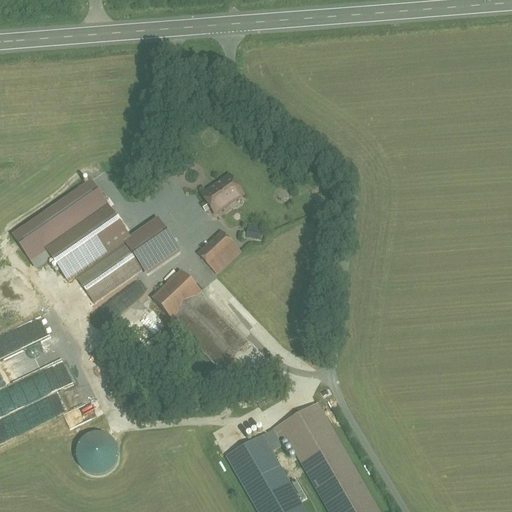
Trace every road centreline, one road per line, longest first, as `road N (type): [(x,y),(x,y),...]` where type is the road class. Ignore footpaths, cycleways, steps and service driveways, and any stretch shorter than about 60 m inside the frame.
road 1 (unclassified): [(406,511),(327,376),(348,186),(327,156),(243,96),(226,24)]
road 2 (secondary): [(226,24),(511,3)]
road 3 (unknown): [(92,339),(2,237),(58,188),(77,178),(105,180)]
road 4 (secondary): [(0,42),(226,24)]
road 5 (unknown): [(170,29),(165,136),(172,179),(200,238)]
road 6 (unknown): [(203,272),(151,273),(104,314),(92,339)]
